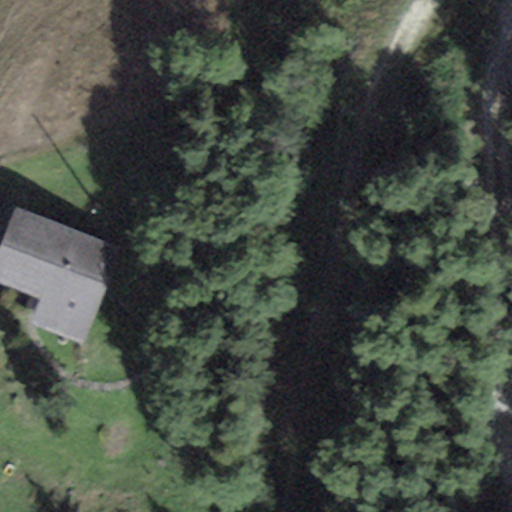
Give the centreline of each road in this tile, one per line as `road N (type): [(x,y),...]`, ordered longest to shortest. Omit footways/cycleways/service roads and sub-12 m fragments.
road 1 (track): [(511,429),(497,175),(511,46)]
road 2 (track): [(437,0),(399,55),(374,113),(321,343)]
